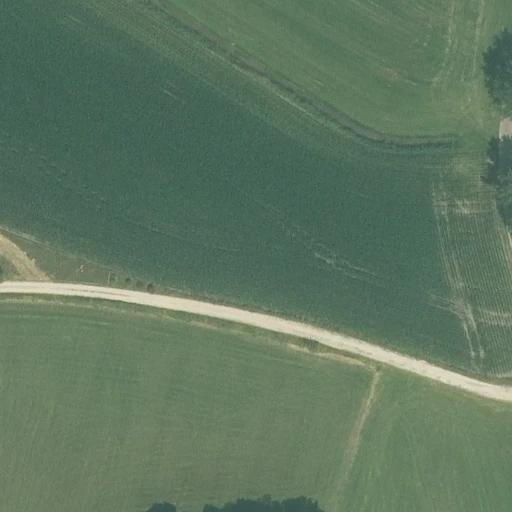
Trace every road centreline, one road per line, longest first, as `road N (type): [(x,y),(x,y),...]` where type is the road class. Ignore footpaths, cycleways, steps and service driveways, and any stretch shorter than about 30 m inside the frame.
road 1 (track): [(511,395),(232,316),(142,300),(0,294)]
road 2 (unclassified): [(511,231),(505,204),(511,69)]
